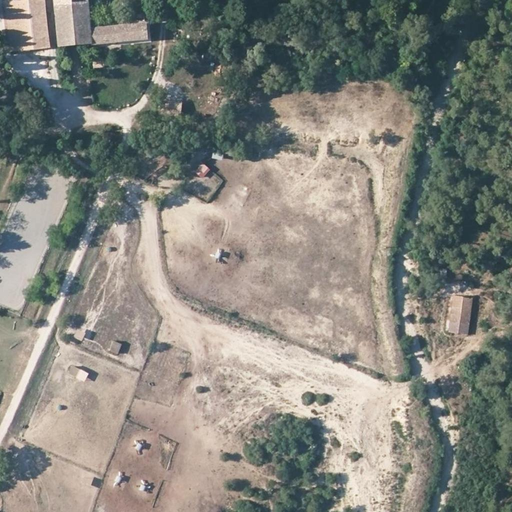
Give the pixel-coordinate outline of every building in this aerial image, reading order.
[(44,0),(7,0),(5,0),(10,52),(50,48),(44,0)] [(53,0),(58,47),(148,39),(146,24),(90,29),(87,0),(53,0)] [(183,100),(161,97),(160,108),(182,111),(183,100)] [(216,138),(214,149),(238,154),(241,143),(216,138)] [(201,161),(194,170),(199,174),(202,170),(203,171),(208,166),(201,161)] [(474,298),(454,295),(448,332),(468,335),(474,298)] [(85,331),(76,327),(73,335),(81,339),(85,331)] [(121,342),(113,339),(109,349),(118,352),(121,342)] [(80,367),(71,364),(68,372),(76,375),(80,367)] [(92,479),(84,476),(81,483),(89,486),(92,479)]
